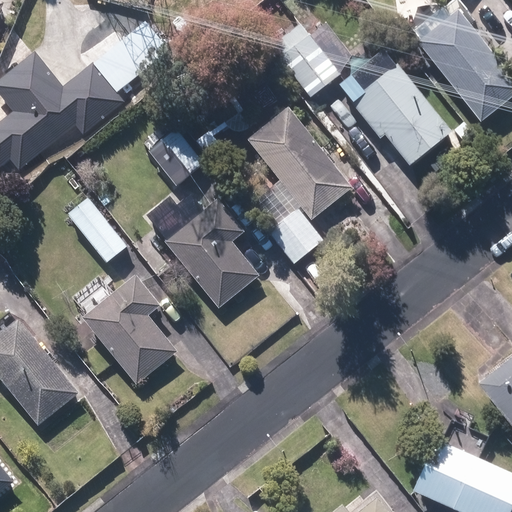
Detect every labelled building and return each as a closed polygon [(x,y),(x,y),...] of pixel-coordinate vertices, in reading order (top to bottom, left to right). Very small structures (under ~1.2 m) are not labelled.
[(511,87),(454,15),(417,44),(479,123),(511,97),(511,87)] [(341,74),(308,33),(278,57),(312,98),(341,74)] [(0,168),(10,160),(20,172),(77,128),(83,136),(123,105),(95,69),(65,92),(35,55),(0,82),(0,96),(14,115),(0,126),(0,168)] [(450,134),(396,69),(353,105),(382,139),(384,137),(410,167),(450,134)] [(287,112),(249,143),(311,221),(350,190),(287,112)] [(174,130),(147,154),(176,187),(203,163),(174,130)] [(88,197),(66,215),(106,264),(128,247),(88,197)] [(218,204),(166,245),(218,308),(257,277),(231,245),(243,235),(218,204)] [(324,241),(299,209),(270,233),(295,264),(324,241)] [(134,281),(84,322),(137,386),(177,354),(148,319),(158,310),(134,281)] [(17,324),(0,338),(0,380),(38,427),(76,396),(17,324)] [(511,356),(476,385),(511,429),(511,356)] [(511,476),(435,442),(412,492),(457,511),(507,511),(511,503),(511,476)] [(0,472),(0,491),(9,484),(0,472)] [(346,511),(340,505),(331,511),(384,511),(374,499),(358,511),(346,511)]
